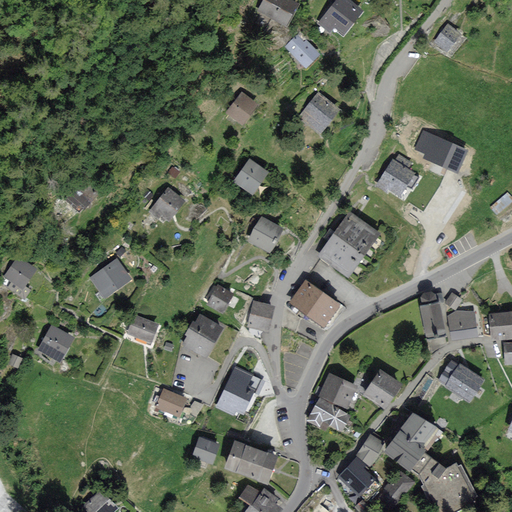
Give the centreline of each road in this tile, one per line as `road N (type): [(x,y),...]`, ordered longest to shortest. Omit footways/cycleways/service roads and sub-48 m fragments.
road 1 (unclassified): [(298,407),(278,387),(280,295),(369,142),(391,75),(444,0)]
road 2 (tertiary): [(511,237),(342,327),(298,407)]
road 3 (residential): [(327,477),(442,351),(511,340)]
